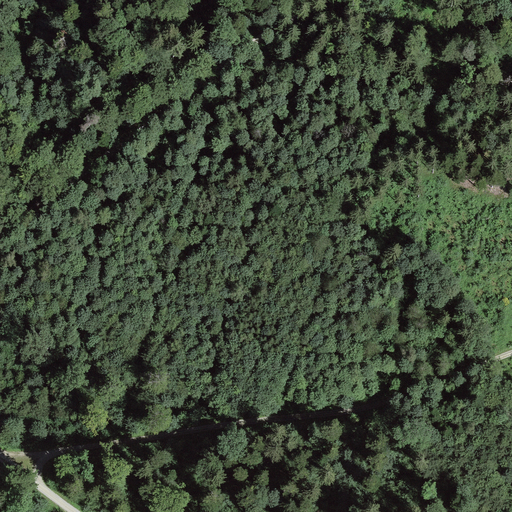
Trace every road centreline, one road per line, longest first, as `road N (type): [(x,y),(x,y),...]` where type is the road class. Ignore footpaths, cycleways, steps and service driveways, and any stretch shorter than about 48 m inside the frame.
road 1 (track): [(511,354),(338,411),(54,452),(23,469)]
road 2 (track): [(318,0),(278,21),(0,234)]
